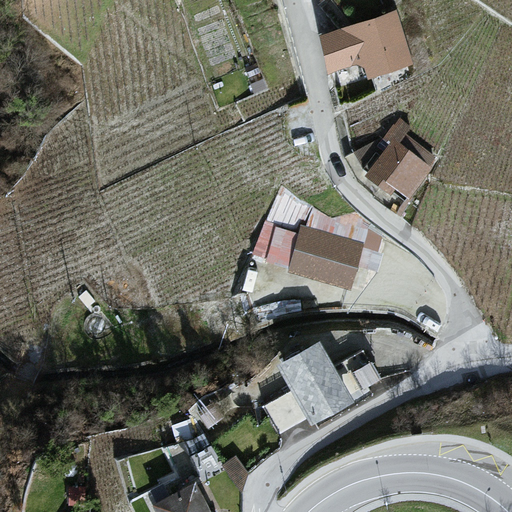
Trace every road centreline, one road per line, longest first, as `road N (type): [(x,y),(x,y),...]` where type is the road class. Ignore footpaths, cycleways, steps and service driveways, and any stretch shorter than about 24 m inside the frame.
road 1 (residential): [(489,365),(451,283),(342,180),(294,0)]
road 2 (residential): [(489,365),(404,393),(322,437),(271,473),(259,511)]
road 3 (tertiary): [(308,511),(346,487),(409,472),(462,481),(508,511)]
